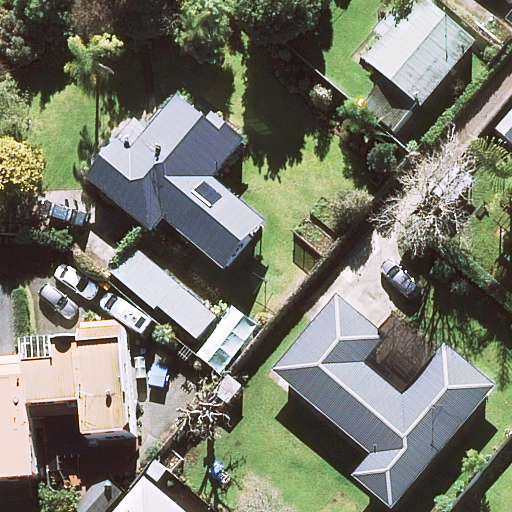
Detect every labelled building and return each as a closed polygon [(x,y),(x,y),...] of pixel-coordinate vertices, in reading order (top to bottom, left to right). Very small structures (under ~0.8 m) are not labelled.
[(474,47),(423,5),(405,26),(392,15),(381,28),(392,37),(369,66),(386,80),(367,104),(403,134),(474,47)] [(240,150),(179,100),(145,141),(130,129),(87,182),(151,235),(162,222),(225,273),(264,226),(212,184),(240,150)] [(215,319),(141,258),(123,280),(199,343),(215,319)] [(387,344),(337,302),(274,375),(374,460),(357,480),(393,511),(494,392),(446,351),(404,401),(366,369),(387,344)] [(254,323),(229,309),(202,356),(227,371),(254,323)] [(0,483),(36,481),(30,413),(82,409),(85,443),(134,438),(124,328),(80,331),(82,362),(0,369),(0,483)] [(183,511),(148,481),(121,511),(183,511)] [(108,511),(115,500),(91,487),(77,511),(108,511)]
